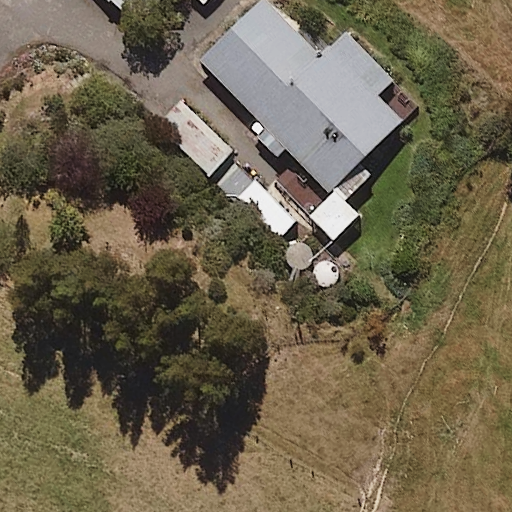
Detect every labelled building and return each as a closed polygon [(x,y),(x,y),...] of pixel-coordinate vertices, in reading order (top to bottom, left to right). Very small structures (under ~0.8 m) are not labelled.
[(110,0),(139,28),(165,0),(110,0)] [(216,0),(196,0),(207,10),(216,0)] [(204,66),(273,135),(263,144),(280,161),(289,152),(333,196),(340,190),(351,201),(371,181),(360,170),(404,126),(379,100),(395,84),(349,37),(325,61),(267,3),(204,66)] [(234,154),(181,104),(158,127),(211,178),(234,154)] [(296,224),(239,165),(222,181),(279,240),(296,224)] [(361,219),(339,195),(313,217),(335,242),(361,219)]
